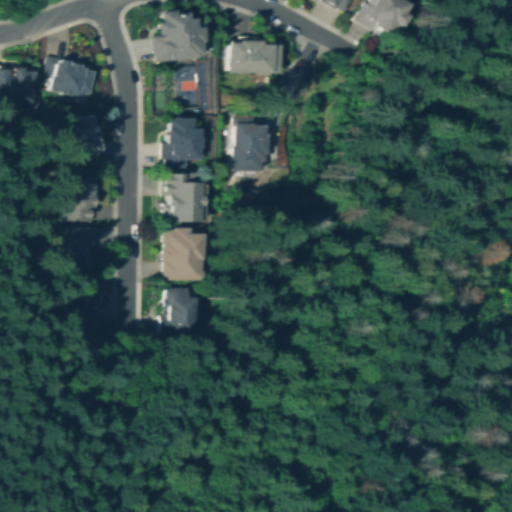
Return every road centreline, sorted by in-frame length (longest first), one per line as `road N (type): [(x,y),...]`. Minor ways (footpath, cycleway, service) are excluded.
road 1 (residential): [(0,32),(100,0),(257,4),(348,49)]
road 2 (residential): [(127,329),(124,65),(100,0)]
